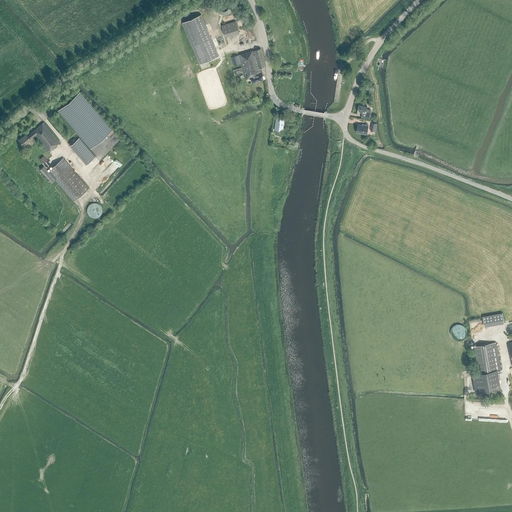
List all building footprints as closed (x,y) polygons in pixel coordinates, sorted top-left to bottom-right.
[(218,56),(201,14),(182,22),(200,64),(218,56)] [(239,33),(236,21),(221,25),(225,37),(239,33)] [(265,67),(260,49),(231,57),(235,69),(242,67),(245,80),(251,78),(252,83),(264,80),(262,72),(263,72),(262,68),(265,67)] [(243,75),(241,68),(233,70),(235,77),(243,75)] [(80,92),(57,111),(90,149),(112,130),(80,92)] [(367,106),(358,105),(357,112),(362,112),(361,118),(370,119),(371,110),(366,109),(367,106)] [(285,119),(276,117),(274,130),(278,130),(279,130),(283,128),(283,127),(285,119)] [(47,152),(59,142),(43,123),(27,136),(26,134),(19,140),(23,146),(31,139),(30,139),(34,136),(47,152)] [(364,125),(357,124),(356,132),(366,134),(368,125),(364,125)] [(95,157),(79,138),(70,145),(86,164),(95,157)] [(89,189),(63,158),(47,171),(44,166),(39,170),(51,184),(55,180),(73,202),(89,189)] [(483,316),(485,326),(505,322),(503,312),(483,316)] [(500,369),(496,342),(474,346),(479,373),(497,370),(500,369)] [(501,389),(497,370),(479,373),(472,374),(475,393),(501,389)]
